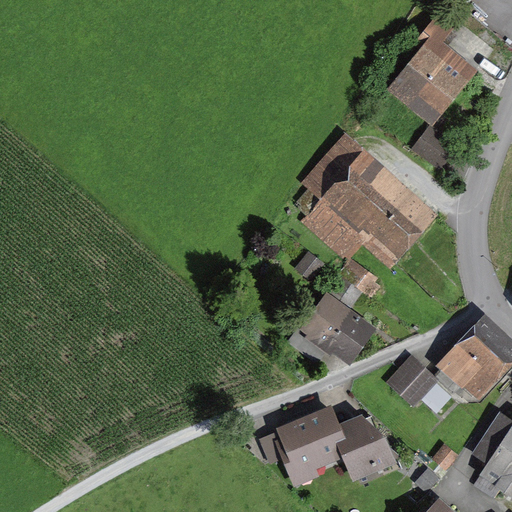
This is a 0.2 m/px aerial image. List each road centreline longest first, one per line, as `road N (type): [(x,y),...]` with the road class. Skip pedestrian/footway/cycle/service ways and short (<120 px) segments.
road 1 (unclassified): [(47,511),(178,442),(495,310)]
road 2 (residential): [(495,310),(475,263),(473,222),(511,102)]
